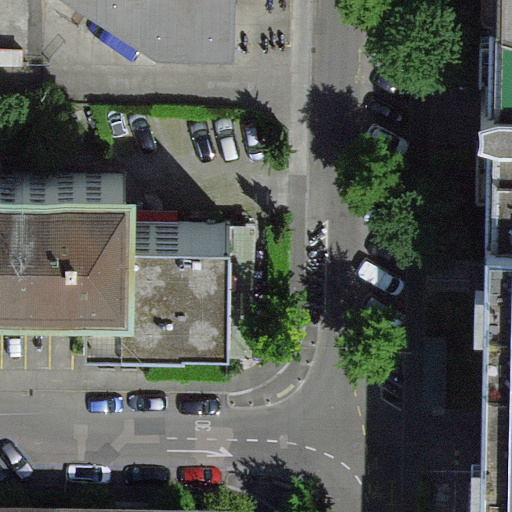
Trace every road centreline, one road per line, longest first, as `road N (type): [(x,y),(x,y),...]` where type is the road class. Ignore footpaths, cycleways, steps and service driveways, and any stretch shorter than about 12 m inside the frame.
road 1 (residential): [(350,0),(347,442)]
road 2 (residential): [(347,442),(0,429)]
